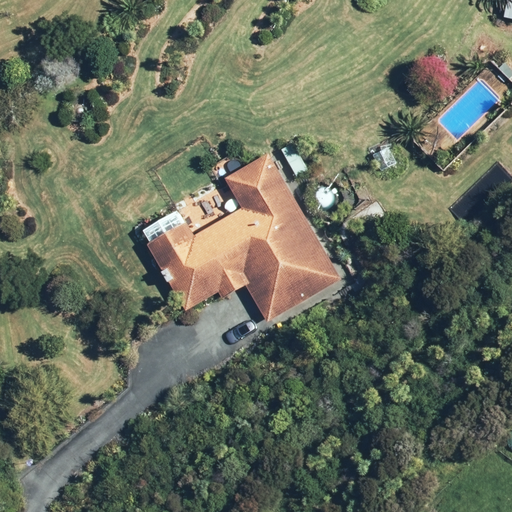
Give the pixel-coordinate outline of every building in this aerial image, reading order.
[(511,0),(506,0),(503,18),(511,19),(511,0)] [(433,115),(408,140),(437,170),(462,146),(433,115)] [(389,142),(371,150),(382,173),(400,165),(389,142)] [(293,144),(279,151),(295,179),(309,171),(293,144)] [(343,280),(267,156),(225,181),(234,196),(146,249),(160,272),(156,274),(162,285),(168,282),(187,314),(219,295),(224,303),(247,289),(269,326),(343,280)] [(511,183),(511,174),(499,162),(451,211),(469,228),(511,183)] [(374,201),(339,229),(354,249),(390,221),(374,201)]
